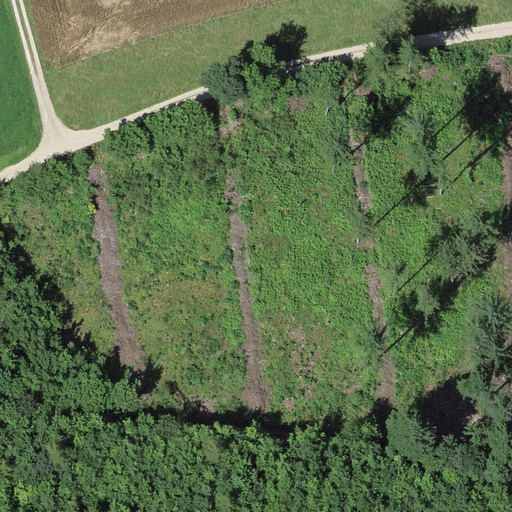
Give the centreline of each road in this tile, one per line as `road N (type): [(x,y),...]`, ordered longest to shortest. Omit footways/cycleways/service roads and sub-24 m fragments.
road 1 (track): [(0,435),(203,416),(511,486)]
road 2 (track): [(511,26),(257,76),(57,150)]
road 3 (track): [(57,150),(17,0)]
